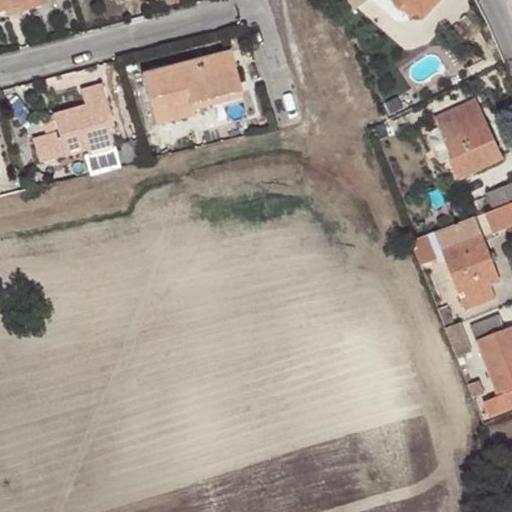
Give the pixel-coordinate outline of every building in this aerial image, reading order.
[(0,0),(0,11),(5,10),(15,6),(17,13),(48,3),(47,0),(0,0)] [(368,0),(340,0),(346,16),(368,0)] [(392,0),(401,8),(406,3),(423,18),(439,0),(392,0)] [(7,16),(17,13),(15,6),(5,10),(7,16)] [(397,56),(385,43),(371,55),(384,69),(397,56)] [(227,88),(240,84),(230,50),(142,74),(156,125),(194,114),(192,111),(192,110),(191,104),(189,97),(205,93),(207,100),(229,94),(227,88)] [(106,118),(112,116),(103,84),(80,90),(85,105),(52,114),(53,119),(42,122),(46,135),(32,139),(40,163),(85,150),(113,142),(109,128),(106,118)] [(241,91),(240,84),(227,88),(229,94),(241,91)] [(241,91),(229,94),(207,100),(191,104),(192,110),(243,97),(241,91)] [(191,104),(207,100),(205,93),(189,97),(191,104)] [(439,127),(438,128),(452,157),(450,159),(460,177),(502,159),(477,101),(435,120),(439,127)] [(115,126),(112,116),(106,118),(109,128),(115,126)] [(392,136),(387,124),(369,129),(375,142),(392,136)] [(452,157),(438,128),(427,133),(440,163),(450,159),(452,157)] [(113,142),(85,150),(86,156),(114,147),(113,142)] [(495,208),(511,201),(511,184),(487,194),(493,209),(495,208)] [(511,229),(511,201),(495,208),(504,232),(511,229)] [(500,281),(474,216),(433,231),(465,311),(495,299),(490,284),(500,281)] [(425,234),(410,240),(415,254),(429,249),(425,234)] [(445,329),(455,325),(447,306),(437,309),(445,329)] [(511,327),(504,330),(498,315),(471,327),(500,398),(504,397),(509,409),(511,408),(511,327)] [(457,331),(455,325),(445,329),(447,336),(457,331)] [(468,386),(473,398),(485,394),(479,381),(468,386)]
